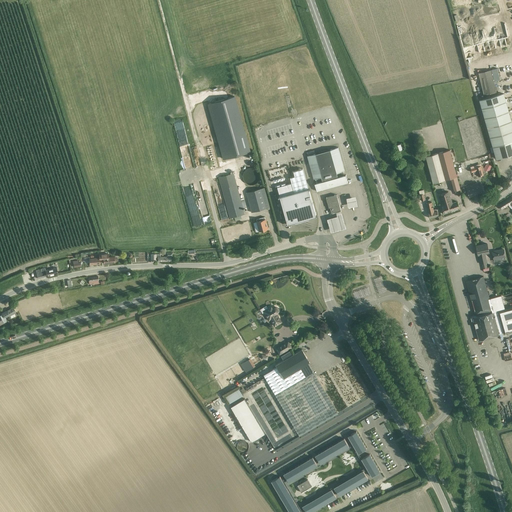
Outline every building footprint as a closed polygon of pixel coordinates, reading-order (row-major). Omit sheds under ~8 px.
[(498,42),(508,39),(504,27),(498,29),(498,31),(495,32),(498,42)] [(497,68),(491,70),(494,82),(500,80),(497,68)] [(491,70),(479,73),(484,95),(496,92),(491,70)] [(511,123),(503,94),(480,100),(479,100),(496,159),(511,154),(511,123)] [(209,103),(224,160),(251,152),(235,96),(209,103)] [(316,183),(344,175),(343,171),(345,170),(338,147),(307,156),(314,179),(315,179),(316,183)] [(426,156),(433,183),(451,178),(454,191),(460,189),(450,150),(426,156)] [(478,176),(483,175),(481,166),(471,169),(472,172),(477,171),(478,176)] [(258,176),(258,175),(258,174),(257,172),(256,171),(255,170),(254,168),(253,168),(251,167),(249,167),(247,168),(246,168),(245,169),(244,170),(243,171),(242,173),(242,174),(242,176),(242,177),(242,179),(243,180),(244,181),(245,182),(247,183),(249,184),(250,184),(251,183),(253,183),(254,182),(255,181),(257,180),(257,179),(258,177),(258,176)] [(291,184),(277,187),(280,197),(287,224),(317,216),(316,216),(309,189),(309,188),(309,189),(304,169),(294,172),(296,177),(290,179),(291,184)] [(234,173),(219,177),(230,218),(245,214),(244,209),(245,208),(246,207),(245,203),(242,204),(234,173)] [(317,191),(348,183),(346,175),(344,175),(316,183),(315,183),(317,191)] [(478,183),(466,187),(469,197),(485,193),(482,185),(479,186),(478,183)] [(265,188),(246,192),(251,212),(270,208),(265,188)] [(448,192),(438,195),(442,208),(440,209),(441,213),(444,212),(444,214),(460,208),(457,202),(452,204),(448,192)] [(194,209),(193,206),(195,206),(192,195),(185,197),(189,211),(194,209)] [(331,213),(341,211),(337,198),(337,195),(326,198),(327,201),(329,208),(330,208),(331,213)] [(356,197),(347,199),(350,210),(358,208),(356,197)] [(511,197),(499,205),(501,210),(508,206),(509,207),(510,208),(511,209),(511,197)] [(430,218),(439,216),(437,209),(433,210),(431,202),(426,203),(430,218)] [(343,214),(338,215),(339,217),(329,220),(332,232),(347,228),(343,214)] [(256,219),(258,227),(260,231),(268,229),(265,217),(256,219)] [(476,246),(480,263),(481,262),(481,264),(482,264),(483,269),(487,268),(486,263),(488,263),(485,254),(489,253),(487,244),(476,246)] [(493,253),(494,258),(501,257),(501,261),(506,260),(504,249),(495,251),(495,252),(493,253)] [(89,257),(84,257),(84,263),(89,263),(90,264),(100,264),(99,260),(103,260),(104,263),(114,262),(115,262),(116,262),(118,261),(118,260),(118,259),(118,258),(117,258),(116,258),(115,257),(114,257),(108,258),(108,253),(99,254),(99,258),(89,259),(89,257)] [(152,254),(152,255),(152,260),(158,260),(158,261),(171,261),(171,256),(173,256),(173,253),(167,253),(167,256),(167,257),(161,257),(161,254),(152,254)] [(35,270),(37,279),(46,276),(47,277),(58,274),(56,269),(56,268),(45,271),(45,268),(35,270)] [(92,284),(93,285),(94,285),(94,284),(99,284),(98,276),(88,278),(89,284),(92,284)] [(466,281),(475,315),(488,312),(490,319),(495,318),(490,299),(483,276),(466,281)] [(490,299),(495,318),(499,334),(504,332),(504,333),(511,331),(511,306),(505,309),(501,295),(490,299)] [(0,316),(0,324),(7,321),(6,318),(16,313),(13,307),(7,310),(6,311),(1,313),(2,315),(0,316)] [(271,319),(275,326),(277,324),(275,321),(279,319),(276,314),(277,313),(278,313),(278,312),(279,311),(279,310),(279,309),(278,309),(278,308),(277,308),(277,307),(276,307),(275,307),(274,307),(272,308),(271,307),(268,309),(269,310),(266,312),(268,315),(267,316),(269,320),(271,319)] [(479,340),(484,339),(500,335),(499,334),(495,318),(490,319),(488,312),(475,315),(473,316),(473,318),(479,340)] [(280,356),(293,348),(288,341),(275,349),(280,356)] [(264,375),(300,436),(338,413),(308,363),(310,363),(302,349),(276,365),(277,367),(264,375)] [(251,359),(247,361),(248,363),(251,369),(255,366),(251,359)] [(229,404),(243,396),(238,388),(224,396),(229,404)] [(511,417),(511,391),(511,390),(505,391),(506,395),(500,397),(505,419),(511,417)] [(231,407),(252,442),(266,434),(245,399),(231,407)] [(357,431),(348,436),(358,454),(367,449),(357,431)] [(249,447),(249,446),(249,445),(248,444),(248,443),(247,441),(245,441),(244,440),(243,440),(242,440),(241,440),(239,440),(238,441),(237,442),(236,443),(236,444),(235,446),(235,447),(235,448),(236,449),(237,451),(238,452),(240,453),(241,453),(242,453),(243,453),(245,453),(246,452),(247,451),(248,449),(249,448),(249,447)] [(345,440),(316,456),(321,465),(350,448),(345,440)] [(313,458),(284,476),(289,484),(318,467),(313,458)] [(373,460),(366,464),(375,482),(383,478),(373,460)] [(341,463),(326,471),(332,482),(347,474),(341,463)] [(364,472),(335,489),(340,498),(369,481),(364,472)] [(300,511),(281,478),(272,483),(289,511),(300,511)] [(313,478),(301,486),(305,493),(317,486),(313,478)] [(332,490),(303,508),(305,511),(315,511),(337,499),(332,490)]
